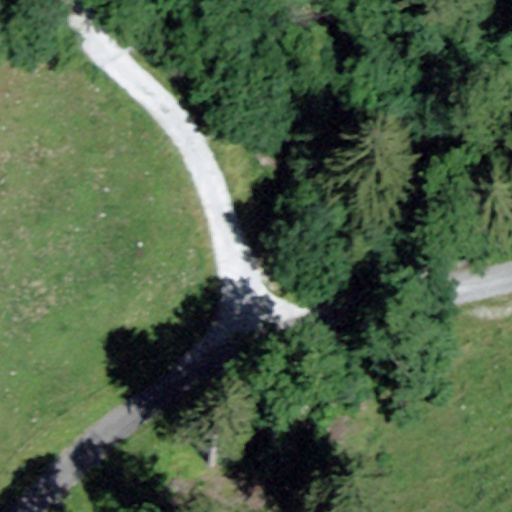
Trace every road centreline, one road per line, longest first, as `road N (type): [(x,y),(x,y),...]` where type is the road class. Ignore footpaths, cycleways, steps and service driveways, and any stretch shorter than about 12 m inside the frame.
road 1 (unclassified): [(511,269),(240,337),(72,446),(15,511)]
road 2 (track): [(240,337),(223,221),(167,110),(93,47),(70,0)]
